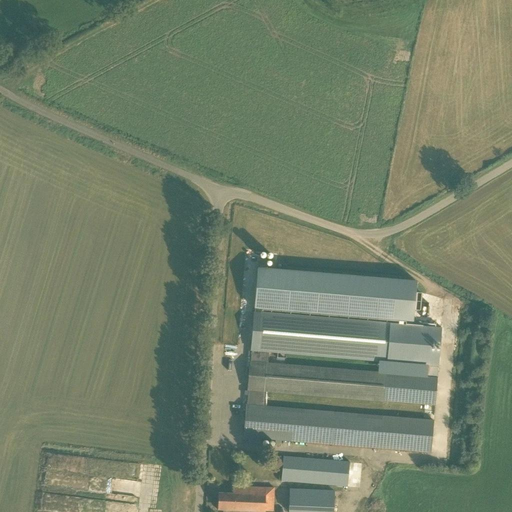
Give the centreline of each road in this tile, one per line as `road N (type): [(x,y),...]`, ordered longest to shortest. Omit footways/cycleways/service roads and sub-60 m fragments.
road 1 (unclassified): [(199,511),(219,193)]
road 2 (unclassified): [(219,193),(375,234),(511,161)]
road 3 (unclassified): [(219,193),(0,90)]
